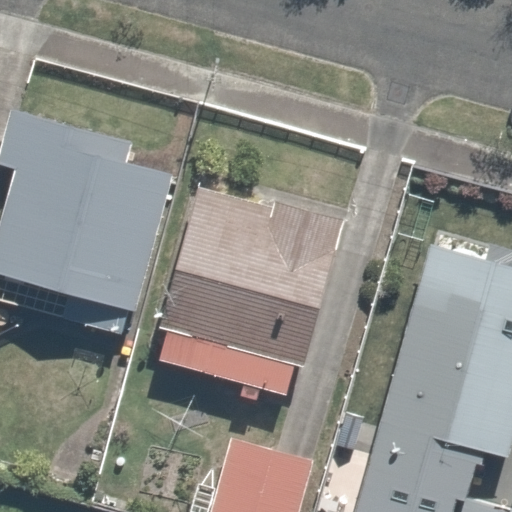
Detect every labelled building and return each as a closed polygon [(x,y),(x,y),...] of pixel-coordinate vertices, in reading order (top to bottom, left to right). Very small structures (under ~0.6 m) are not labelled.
[(133,141),(11,109),(0,151),(0,164),(16,169),(0,229),(0,273),(135,310),(170,176),(127,164),(133,141)] [(344,220),(275,201),(273,208),(199,187),(159,327),(167,330),(158,361),(285,396),(294,365),(303,367),(344,220)] [(476,451),(508,460),(511,444),(511,268),(432,246),(356,511),(449,511),(454,498),(462,500),(464,495),(476,451)] [(296,511),(311,462),(232,438),(209,511),(296,511)] [(511,511),(511,507),(464,495),(462,500),(458,511),(511,511)]
